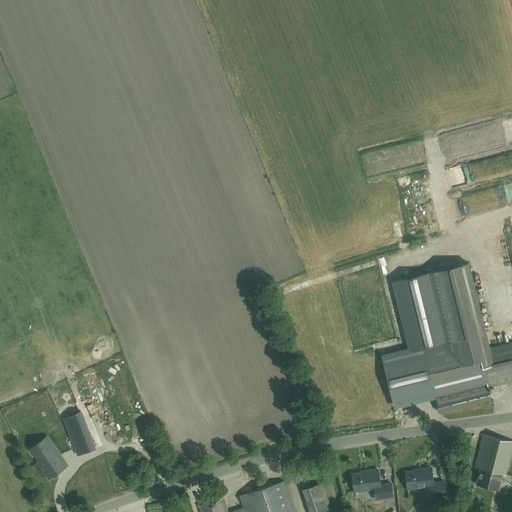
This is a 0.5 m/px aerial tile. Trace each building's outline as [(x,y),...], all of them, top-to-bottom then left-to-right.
[(413,249),(415,256),(433,250),(431,244),(413,249)] [(469,263),(393,281),(410,348),(382,355),(394,405),(435,395),(436,397),(439,411),(491,399),(488,386),(511,379),(511,342),(490,348),(469,263)] [(39,404),(48,403),(47,389),(38,390),(39,404)] [(63,417),(78,454),(95,447),(80,410),(63,417)] [(507,476),(511,454),(511,442),(484,435),(476,467),(481,468),(477,484),(498,490),(502,475),(507,476)] [(41,447),(33,453),(39,461),(37,462),(49,479),(65,467),(48,442),(43,446),(42,445),(40,447),(41,447)] [(104,459),(97,459),(98,496),(121,495),(119,449),(104,450),(104,459)] [(430,497),(446,495),(444,481),(433,482),(431,467),(419,469),(419,470),(406,472),(408,489),(429,486),(430,497)] [(376,499),(392,497),(391,483),(380,484),(378,469),(365,471),(366,472),(352,474),(355,491),(375,488),(376,499)] [(294,511),(285,481),(240,495),(244,507),(229,511),(228,511),(224,498),(199,506),(201,511),(294,511)] [(310,511),(332,511),(323,483),(303,489),(310,511)]
